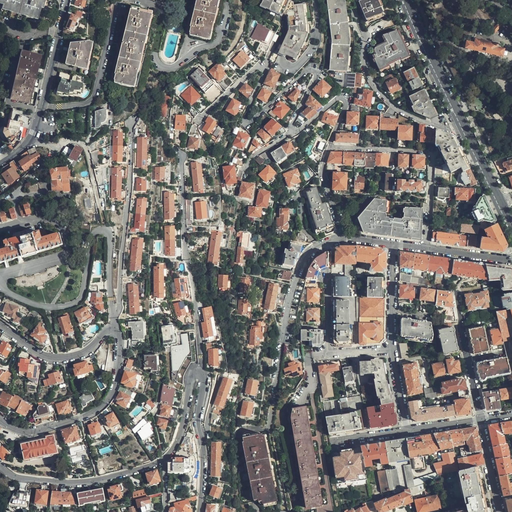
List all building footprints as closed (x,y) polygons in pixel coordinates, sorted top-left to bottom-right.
[(0,0),(0,3),(1,3),(0,5),(38,16),(42,1),(39,0),(0,0)] [(206,37),(214,0),(195,0),(190,25),(189,25),(188,31),(189,31),(188,33),(206,37)] [(286,39),(281,49),(295,56),(296,56),(297,54),(298,54),(305,40),(304,40),(306,37),(308,29),(307,24),(308,24),(306,10),(305,10),(304,5),(294,6),(294,4),(286,0),(263,0),(261,6),(282,15),(283,14),(288,16),(289,20),(290,27),(290,31),(286,39)] [(327,0),(331,42),(328,67),(334,68),(334,70),(343,71),(346,39),(343,10),(350,9),(349,0),(327,0)] [(364,0),(359,2),(367,21),(383,15),(377,0),(364,0)] [(149,11),(130,7),(116,73),(115,73),(114,80),(132,84),(141,46),(149,11)] [(354,41),(350,9),(343,10),(346,39),(343,71),(351,71),(354,41)] [(164,14),(149,11),(141,46),(148,48),(156,50),(161,27),(164,14)] [(76,22),(77,17),(71,14),(67,28),(72,30),(74,26),(76,26),(77,26),(78,24),(77,22),(76,22)] [(383,15),(367,21),(368,24),(384,17),(383,15)] [(266,47),(273,32),(263,28),(263,27),(257,24),(251,36),(257,39),(258,38),(263,40),(261,45),(266,47)] [(492,35),(499,27),(499,26),(497,24),(496,24),(489,31),(492,35)] [(403,43),(398,30),(383,35),(386,42),(374,47),(373,51),(375,54),(373,55),(375,58),(373,59),(379,70),(408,56),(403,43)] [(502,56),(503,49),(496,47),(496,44),(475,39),(474,43),(466,41),(465,48),(478,51),(478,53),(488,55),(489,53),(502,56)] [(79,74),(85,75),(87,68),(84,68),(91,44),(84,42),(83,44),(80,43),(79,44),(76,43),(76,45),(72,44),(67,64),(81,67),(79,74)] [(295,56),(281,49),(279,52),(279,53),(285,56),(286,55),(294,59),(295,56)] [(28,104),(41,55),(22,50),(10,99),(28,104)] [(240,68),(249,58),(245,54),(244,55),(240,50),(237,54),(232,59),(240,68)] [(217,81),(224,74),(221,70),(223,70),(219,66),(220,64),(218,62),(208,72),(213,78),(214,77),(217,81)] [(422,86),(413,68),(403,72),(412,90),(422,86)] [(273,87),(278,74),(270,70),(264,83),(273,87)] [(355,73),(354,86),(357,86),(360,87),(362,74),(355,73)] [(213,86),(205,76),(197,83),(205,93),(213,86)] [(383,80),(387,88),(389,87),(391,93),(400,89),(395,78),(391,80),(389,77),(383,80)] [(58,85),(58,86),(56,93),(58,93),(67,95),(68,91),(80,93),(82,83),(70,80),(69,83),(60,81),(60,82),(59,82),(59,85),(58,85)] [(321,96),(329,87),(321,80),(313,89),(321,96)] [(250,96),(253,90),(244,83),(242,85),(240,84),(236,88),(248,99),(250,96)] [(190,104),(200,96),(190,86),(181,94),(190,104)] [(299,92),(293,87),(283,96),(286,98),(287,97),(293,102),(296,99),(299,92)] [(265,102),(270,93),(262,88),(257,97),(265,102)] [(369,106),(372,91),(364,90),(363,94),(358,93),(357,98),(355,98),(354,103),(369,106)] [(430,103),(423,90),(409,97),(414,106),(412,107),(414,112),(426,117),(430,118),(436,116),(430,103)] [(306,103),(309,106),(310,106),(315,112),(322,106),(310,95),(306,103)] [(236,108),(239,103),(232,99),(225,110),(233,115),(237,109),(236,108)] [(165,116),(166,105),(168,105),(168,100),(164,100),(164,104),(156,103),(155,115),(165,116)] [(270,110),(268,113),(273,117),(275,114),(281,119),(289,109),(279,101),(275,106),(276,106),(272,112),(270,110)] [(309,106),(301,113),(308,119),(316,113),(315,112),(310,106),(309,106)] [(194,116),(198,113),(193,108),(190,111),(194,116)] [(389,114),(385,112),(379,111),(379,129),(397,130),(397,126),(398,120),(381,119),(382,114),(388,117),(389,114)] [(104,123),(105,122),(105,112),(95,112),(95,128),(97,128),(100,125),(100,124),(103,124),(104,123)] [(327,123),(334,126),(337,117),(326,112),(324,113),(321,121),(320,124),(325,126),(326,123),(327,123)] [(358,113),(347,113),(347,124),(358,124),(358,113)] [(184,130),(185,116),(175,115),(175,129),(184,130)] [(208,133),(214,123),(213,121),(208,117),(205,122),(206,123),(202,129),(208,133)] [(377,128),(377,117),(367,117),(366,128),(377,128)] [(263,127),(262,128),(269,135),(271,136),(280,126),(271,119),(263,127)] [(18,142),(20,133),(23,133),(24,129),(21,128),(22,123),(9,120),(7,128),(3,127),(2,132),(8,144),(10,144),(13,140),(18,142)] [(237,121),(231,132),(235,135),(240,124),(238,122),(237,121)] [(269,135),(262,128),(260,125),(252,133),(255,135),(257,133),(264,139),(269,135)] [(435,142),(435,131),(435,130),(424,125),(419,125),(419,132),(418,132),(418,141),(424,141),(430,142),(430,141),(435,142)] [(397,130),(397,139),(411,140),(411,126),(397,126),(397,130)] [(121,159),(123,133),(119,133),(119,130),(113,130),(112,161),(118,161),(118,159),(121,159)] [(442,133),(435,131),(435,142),(435,145),(439,146),(441,152),(444,159),(445,159),(448,165),(447,165),(450,172),(461,172),(469,168),(457,143),(455,139),(453,136),(451,134),(442,132),(442,133)] [(242,149),(247,136),(238,132),(233,144),(242,149)] [(316,134),(314,132),(307,141),(310,143),(316,134)] [(358,135),(336,134),(332,142),(358,143),(358,135)] [(313,150),(322,154),(327,142),(326,141),(323,139),(318,135),(316,138),(318,139),(313,150)] [(197,150),(199,139),(198,139),(199,137),(195,136),(194,138),(190,137),(188,147),(197,150)] [(146,169),(146,139),(143,139),(143,137),(137,137),(137,168),(142,168),(142,169),(146,169)] [(247,152),(251,154),(262,146),(253,138),(247,152)] [(280,147),(286,155),(294,149),(289,142),(280,147)] [(71,150),(66,147),(61,154),(60,155),(67,160),(69,157),(80,163),(81,151),(79,150),(79,148),(75,147),(71,154),(70,153),(71,150)] [(286,156),(286,155),(280,147),(270,154),(273,159),(277,163),(286,156)] [(30,157),(36,154),(34,148),(27,151),(30,157)] [(331,151),(327,163),(342,163),(343,153),(343,150),(335,149),(331,151)] [(38,154),(36,154),(30,157),(27,151),(23,153),(20,156),(22,160),(16,165),(18,169),(22,174),(24,172),(24,171),(27,168),(30,165),(30,164),(39,158),(38,154)] [(259,155),(264,160),(269,157),(266,151),(259,155)] [(342,164),(354,165),(354,153),(343,153),(342,163),(342,164)] [(354,165),(354,166),(364,166),(364,165),(364,154),(354,153),(354,165)] [(385,154),(376,153),(376,154),(376,165),(387,166),(388,154),(385,154)] [(374,165),(376,165),(376,154),(364,154),(364,165),(374,165)] [(407,167),(408,155),(399,155),(398,166),(407,167)] [(424,156),(411,155),(410,161),(413,161),(413,167),(423,168),(424,156)] [(507,162),(504,163),(502,163),(502,165),(502,166),(504,168),(506,168),(506,170),(507,171),(511,170),(511,169),(511,158),(511,157),(506,159),(507,162)] [(203,192),(200,160),(196,160),(196,161),(191,162),(194,192),(200,191),(200,193),(203,192)] [(13,161),(9,164),(10,166),(7,167),(8,170),(1,174),(8,185),(19,178),(14,171),(18,169),(16,165),(13,161)] [(222,167),(223,178),(224,178),(226,184),(236,183),(233,166),(222,167)] [(265,182),(274,173),(267,166),(259,174),(265,182)] [(435,166),(434,182),(441,183),(443,167),(435,166)] [(164,181),(165,167),(155,167),(154,180),(161,180),(161,181),(164,181)] [(120,196),(121,170),(118,170),(118,168),(112,168),(111,198),(117,198),(117,196),(120,196)] [(69,179),(68,169),(50,170),(51,180),(69,179)] [(298,175),(296,169),(283,175),(288,187),(293,185),(293,184),(299,181),(297,176),(298,175)] [(472,185),(476,183),(469,169),(462,173),(461,174),(461,175),(463,176),(461,177),(465,184),(469,182),(471,185),(472,185)] [(357,173),(354,172),(353,188),(359,188),(359,189),(362,189),(362,188),(363,188),(364,177),(357,177),(357,173)] [(333,193),(339,193),(339,190),(345,190),(346,174),(333,173),(332,188),(333,193)] [(394,186),(395,179),(393,179),(393,177),(391,177),(391,174),(385,174),(384,191),(394,191),(394,186)] [(145,191),(146,177),(142,177),(142,179),(136,178),(136,191),(145,191)] [(70,191),(69,179),(51,180),(52,191),(62,190),(62,192),(70,191)] [(398,179),(395,179),(394,186),(397,186),(397,191),(402,191),(419,191),(419,192),(424,192),(425,182),(417,180),(417,183),(413,183),(413,181),(413,180),(410,180),(409,181),(409,182),(405,182),(405,180),(401,180),(401,181),(398,181),(398,179)] [(251,198),(253,185),(241,182),(238,195),(251,198)] [(323,229),(334,227),(325,200),(320,201),(314,185),(309,186),(310,188),(305,190),(311,205),(307,207),(316,231),(323,229)] [(451,187),(438,185),(438,189),(438,191),(437,196),(444,197),(447,198),(447,197),(448,197),(449,193),(451,193),(451,187)] [(466,199),(467,189),(455,188),(455,194),(456,194),(456,199),(466,199)] [(466,199),(466,200),(466,202),(468,203),(472,203),(474,202),(474,193),(475,193),(475,189),(467,188),(467,189),(466,199)] [(174,221),(173,190),(170,190),(170,192),(164,192),(165,219),(170,219),(170,220),(174,221)] [(261,207),(266,207),(269,192),(259,190),(255,207),(261,207)] [(195,201),(207,200),(209,220),(221,219),(219,196),(194,198),(195,201)] [(235,199),(245,206),(249,206),(250,202),(236,197),(235,199)] [(489,209),(483,197),(479,198),(475,205),(476,206),(473,207),(474,210),(472,210),(472,212),(475,220),(477,220),(478,222),(480,221),(482,220),(483,221),(494,220),(489,209)] [(143,231),(146,198),(143,198),(143,199),(137,198),(134,229),(140,230),(140,231),(143,231)] [(387,200),(376,199),(359,218),(365,232),(393,236),(415,239),(415,238),(417,238),(420,236),(421,207),(405,207),(404,220),(386,218),(387,200)] [(207,218),(204,200),(194,202),(196,220),(207,218)] [(31,213),(28,203),(18,206),(21,216),(31,213)] [(121,224),(124,204),(117,203),(114,223),(121,224)] [(255,207),(251,206),(249,206),(248,216),(260,216),(261,207),(255,207)] [(8,209),(11,219),(16,217),(13,208),(8,209)] [(0,222),(11,219),(8,209),(0,211),(0,222)] [(286,223),(287,209),(280,209),(279,218),(277,218),(276,227),(279,227),(279,228),(287,229),(287,223),(286,223)] [(479,226),(479,229),(484,229),(496,224),(494,220),(483,221),(482,220),(480,221),(479,225),(480,225),(479,226)] [(477,234),(479,229),(479,226),(461,223),(460,232),(477,234)] [(496,224),(484,229),(488,238),(489,238),(489,239),(485,238),(484,249),(501,251),(502,251),(505,249),(505,247),(505,244),(502,237),(496,224)] [(174,256),(174,226),(170,226),(170,227),(165,227),(165,255),(171,255),(171,256),(174,256)] [(31,227),(26,228),(27,234),(20,236),(19,231),(15,232),(15,234),(13,235),(14,239),(4,242),(6,248),(3,249),(0,250),(0,262),(21,256),(21,257),(38,252),(38,251),(62,244),(58,233),(46,237),(44,230),(35,232),(34,228),(32,229),(31,227)] [(27,234),(26,228),(19,231),(20,236),(27,234)] [(235,249),(235,254),(237,254),(236,262),(242,263),(244,247),(247,247),(249,233),(242,232),(242,231),(237,230),(236,237),(239,238),(238,249),(235,249)] [(216,265),(220,235),(217,234),(217,232),(211,232),(207,263),(213,263),(213,265),(216,265)] [(479,248),(481,238),(476,237),(476,236),(468,235),(468,236),(437,232),(437,233),(433,233),(433,234),(431,234),(431,241),(479,248)] [(139,273),(143,239),(139,238),(139,240),(132,239),(129,270),(135,271),(135,273),(139,273)] [(308,245),(311,243),(304,241),(297,240),(287,239),(282,265),(293,268),(297,259),(301,253),(304,249),(308,245)] [(331,251),(331,267),(335,267),(335,264),(345,264),(345,276),(356,276),(356,268),(356,261),(356,247),(340,247),(331,251)] [(356,247),(356,261),(370,263),(370,270),(371,271),(384,271),(384,270),(385,251),(384,250),(356,247)] [(307,283),(315,283),(316,278),(316,274),(318,271),(319,270),(321,268),(324,267),(331,267),(331,251),(325,254),(318,257),(314,260),(312,263),(310,267),(308,271),(305,283),(307,283)] [(400,267),(411,269),(414,254),(400,252),(400,267)] [(414,254),(411,269),(426,271),(429,256),(414,254)] [(451,274),(453,260),(429,256),(426,271),(434,272),(436,273),(442,274),(443,273),(451,274)] [(485,264),(453,260),(451,274),(463,276),(468,277),(488,280),(485,264)] [(163,287),(162,276),(165,276),(165,264),(157,264),(157,267),(154,267),(154,296),(157,296),(157,298),(159,298),(159,300),(163,300),(165,299),(165,294),(166,294),(166,287),(163,287)] [(488,280),(488,281),(499,280),(501,278),(502,279),(500,281),(500,289),(502,291),(511,289),(511,269),(510,268),(485,264),(488,280)] [(356,277),(364,277),(364,268),(356,268),(356,276),(356,277)] [(292,272),(283,270),(282,273),(281,273),(280,276),(282,276),(281,279),(284,279),(289,280),(290,276),(291,276),(292,272)] [(411,272),(411,273),(411,275),(410,283),(417,284),(424,285),(425,279),(413,277),(413,272),(411,272)] [(229,289),(230,281),(227,281),(227,275),(219,274),(218,287),(229,289)] [(399,274),(399,282),(406,282),(410,283),(411,275),(399,274)] [(334,293),(334,296),(349,296),(349,291),(348,289),(351,289),(351,291),(351,296),(356,296),(356,277),(356,276),(345,276),(335,276),(335,280),(334,281),(334,283),(334,287),(333,287),(333,293),(334,293)] [(251,287),(252,279),(252,278),(250,278),(240,277),(239,291),(248,292),(248,287),(251,287)] [(359,297),(382,297),(382,278),(366,277),(366,288),(360,288),(359,297)] [(188,293),(187,283),(184,283),(183,278),(174,279),(176,294),(177,294),(177,298),(181,297),(181,294),(188,293)] [(139,315),(137,282),(134,282),(134,284),(128,284),(129,314),(136,314),(136,315),(139,315)] [(414,288),(416,289),(417,288),(417,284),(410,283),(406,282),(406,286),(399,286),(399,298),(413,298),(414,288)] [(323,283),(315,283),(307,283),(308,301),(318,300),(318,296),(319,296),(318,287),(323,287),(323,283)] [(277,305),(283,306),(286,294),(280,293),(281,286),(269,284),(264,308),(276,310),(277,305)] [(101,303),(101,292),(98,292),(98,285),(92,285),(92,298),(91,298),(91,303),(95,303),(95,307),(101,312),(102,312),(103,311),(103,309),(102,303),(101,303)] [(432,301),(434,290),(421,289),(419,300),(432,301)] [(443,322),(450,322),(455,322),(451,293),(436,291),(435,305),(446,306),(443,322)] [(488,306),(487,302),(488,301),(486,291),(480,292),(480,294),(471,295),(471,294),(465,295),(466,305),(467,304),(468,310),(488,306)] [(506,310),(511,308),(511,292),(502,294),(502,297),(500,297),(502,308),(505,308),(506,310)] [(384,298),(382,297),(359,297),(359,344),(380,343),(383,338),(384,298)] [(250,314),(251,306),(247,306),(248,300),(239,299),(238,312),(243,312),(242,315),(246,315),(248,314),(250,314)] [(348,300),(333,300),(333,341),(337,344),(351,344),(352,324),(349,324),(348,300)] [(189,317),(187,306),(183,307),(182,302),(173,304),(176,316),(185,314),(185,316),(184,317),(184,322),(192,322),(192,317),(189,317)] [(14,318),(18,307),(10,304),(9,307),(4,305),(3,311),(10,314),(9,317),(14,318)] [(91,317),(92,315),(90,312),(89,312),(89,311),(88,311),(87,311),(86,308),(84,308),(74,312),(76,316),(76,318),(79,324),(88,320),(87,319),(91,317)] [(308,325),(322,325),(322,321),(318,321),(318,317),(319,317),(319,308),(309,308),(309,313),(308,313),(308,325)] [(511,308),(506,310),(496,311),(498,321),(499,329),(503,342),(509,341),(505,319),(511,314),(511,308)] [(211,313),(203,315),(204,322),(201,323),(204,338),(213,336),(214,337),(216,337),(211,313)] [(73,334),(67,315),(58,318),(59,323),(58,323),(59,327),(61,327),(63,335),(67,333),(68,336),(73,334)] [(430,323),(432,324),(432,319),(425,318),(425,324),(421,323),(421,322),(417,321),(402,318),(400,320),(400,335),(405,336),(405,338),(407,338),(409,340),(421,342),(422,341),(425,341),(425,342),(431,342),(432,334),(430,323)] [(123,323),(124,330),(132,330),(132,339),(144,339),(143,321),(123,323)] [(451,327),(450,322),(443,322),(444,329),(437,330),(443,355),(457,352),(457,351),(453,329),(452,328),(451,327)] [(44,335),(45,333),(44,333),(44,329),(38,325),(30,335),(34,338),(37,341),(38,340),(41,343),(45,346),(49,345),(46,336),(44,335)] [(173,333),(171,325),(160,326),(162,343),(175,342),(174,333),(173,333)] [(475,325),(468,327),(473,354),(488,351),(483,327),(476,328),(475,325)] [(78,329),(83,343),(89,336),(85,329),(83,327),(78,329)] [(262,339),(262,329),(254,328),(253,330),(250,330),(249,344),(258,345),(258,339),(262,339)] [(323,342),(322,330),(302,329),(301,340),(312,341),(312,347),(318,347),(323,342)] [(490,346),(503,343),(503,342),(499,329),(490,331),(492,338),(489,339),(490,346)] [(179,369),(181,365),(185,359),(181,357),(183,355),(186,356),(187,356),(188,352),(190,352),(190,346),(188,346),(188,341),(189,341),(189,333),(180,334),(182,347),(170,349),(170,381),(176,381),(176,376),(175,376),(176,373),(177,373),(179,369)] [(6,345),(7,343),(3,341),(0,346),(0,355),(5,359),(11,348),(9,347),(6,345)] [(503,342),(503,343),(504,348),(506,357),(509,373),(511,378),(511,377),(511,356),(511,357),(509,348),(509,341),(503,342)] [(401,359),(409,357),(405,342),(399,343),(401,359)] [(211,347),(210,343),(204,344),(205,351),(208,351),(209,364),(212,364),(212,366),(213,366),(213,368),(220,368),(220,355),(217,355),(216,350),(210,350),(209,348),(211,347)] [(108,354),(110,351),(103,350),(99,367),(106,369),(106,363),(106,360),(108,354)] [(158,369),(157,354),(143,354),(143,361),(142,361),(142,364),(143,365),(143,369),(158,369)] [(451,356),(441,358),(442,362),(443,362),(446,361),(448,374),(459,371),(457,361),(452,362),(451,356)] [(509,373),(506,357),(504,358),(502,356),(498,357),(498,359),(476,363),(476,364),(479,379),(480,380),(485,379),(485,377),(509,373)] [(28,364),(29,359),(20,358),(18,371),(27,373),(28,364)] [(378,358),(374,358),(374,360),(370,360),(371,361),(359,362),(359,374),(374,373),(375,379),(373,379),(376,397),(379,396),(381,405),(393,403),(392,399),(391,399),(390,395),(389,395),(388,388),(387,388),(386,384),(387,384),(385,374),(384,374),(382,363),(383,363),(382,359),(378,359),(378,358)] [(126,363),(126,367),(130,369),(133,360),(128,359),(127,360),(126,359),(125,363),(126,363)] [(93,370),(92,364),(88,365),(86,361),(74,365),(74,367),(73,367),(75,375),(93,370)] [(289,367),(283,369),(285,374),(291,372),(293,377),(302,373),(298,363),(295,365),(293,361),(288,363),(289,367)] [(422,383),(420,372),(418,370),(418,367),(416,367),(415,363),(408,364),(407,361),(401,362),(408,395),(422,392),(421,387),(422,387),(421,384),(422,383)] [(183,362),(181,365),(184,367),(184,372),(190,362),(185,363),(183,362)] [(443,362),(442,362),(431,364),(434,376),(445,374),(443,362)] [(27,373),(26,377),(35,378),(38,365),(28,364),(27,373)] [(318,366),(319,373),(328,371),(338,370),(337,364),(327,365),(327,364),(318,366)] [(126,367),(124,366),(123,371),(125,371),(121,383),(125,384),(124,385),(133,388),(136,381),(135,379),(134,378),(136,374),(129,372),(130,369),(126,367)] [(342,369),(344,382),(354,381),(352,366),(342,367),(342,369)] [(11,374),(6,370),(5,373),(0,369),(0,379),(4,383),(11,374)] [(61,381),(58,371),(48,374),(49,378),(43,380),(45,386),(61,381)] [(328,371),(319,373),(321,387),(323,397),(329,396),(332,396),(328,371)] [(222,407),(232,380),(223,377),(214,404),(222,407)] [(457,391),(459,396),(460,396),(462,396),(461,390),(465,389),(463,380),(460,380),(460,379),(441,383),(442,388),(440,389),(442,394),(457,391)] [(254,395),(257,382),(248,380),(245,393),(254,395)] [(171,405),(174,389),(163,384),(160,402),(171,405)] [(437,397),(435,386),(424,389),(425,399),(437,397)] [(489,410),(500,408),(496,386),(489,387),(482,388),(481,389),(484,406),(489,410)] [(511,398),(510,392),(511,392),(511,388),(499,390),(501,400),(511,398)] [(131,396),(120,390),(115,399),(117,400),(116,403),(125,407),(131,396)] [(7,405),(12,396),(2,391),(0,395),(0,401),(1,401),(0,402),(0,403),(6,407),(7,405)] [(85,403),(93,399),(90,392),(80,397),(81,399),(79,400),(81,405),(82,406),(83,406),(84,406),(85,406),(86,406),(86,405),(86,404),(85,403)] [(13,397),(12,396),(7,405),(16,410),(15,412),(22,415),(23,413),(26,414),(30,405),(21,401),(22,399),(14,395),(13,397)] [(470,413),(467,395),(462,396),(460,396),(460,400),(454,401),(456,415),(470,413)] [(347,398),(346,398),(349,413),(352,432),(363,430),(359,410),(356,411),(353,397),(347,398)] [(349,413),(346,398),(338,399),(341,415),(349,413)] [(437,401),(437,399),(423,402),(422,399),(408,401),(410,417),(416,420),(454,413),(451,398),(437,401)] [(145,403),(152,409),(155,405),(148,400),(145,403)] [(352,432),(349,413),(341,415),(333,416),(330,400),(322,401),(328,434),(329,435),(352,432)] [(70,410),(67,401),(55,404),(58,414),(63,412),(64,414),(69,412),(70,410)] [(250,416),(252,403),(244,401),(240,415),(250,416)] [(49,415),(54,413),(53,408),(49,410),(47,402),(41,403),(42,404),(38,406),(33,415),(34,419),(41,417),(42,421),(50,418),(49,415)] [(396,420),(393,403),(381,405),(367,408),(370,429),(392,426),(396,420)] [(171,407),(162,405),(160,409),(162,409),(160,414),(169,416),(171,407)] [(330,504),(314,405),(292,408),(292,409),(291,417),(306,508),(330,504)] [(118,422),(113,413),(105,417),(107,422),(106,423),(109,427),(118,422)] [(165,429),(167,421),(158,418),(157,425),(160,425),(159,428),(165,429)] [(101,433),(98,422),(94,423),(94,421),(90,422),(90,424),(87,425),(91,436),(101,433)] [(511,428),(510,422),(500,423),(502,433),(506,433),(511,432),(511,428)] [(152,433),(151,431),(152,430),(148,423),(143,426),(143,427),(141,428),(142,429),(137,432),(142,440),(152,433)] [(502,433),(500,423),(488,425),(493,447),(504,444),(503,435),(501,435),(501,433),(502,433)] [(78,440),(74,427),(61,431),(65,442),(72,440),(72,441),(78,440)] [(460,429),(463,440),(466,439),(466,441),(466,443),(467,444),(468,446),(470,452),(474,452),(481,451),(475,427),(460,429)] [(448,431),(452,446),(458,444),(464,444),(463,440),(460,429),(448,431)] [(448,431),(420,436),(428,453),(428,454),(440,449),(443,461),(432,464),(437,475),(438,475),(458,470),(453,449),(452,446),(448,431)] [(272,487),(262,432),(243,435),(255,501),(262,500),(262,503),(276,500),(274,486),(272,487)] [(24,460),(57,453),(53,435),(45,436),(45,438),(20,444),(22,449),(22,453),(24,460)] [(428,453),(420,436),(405,439),(408,456),(413,455),(414,468),(423,467),(422,454),(428,453)] [(387,462),(409,458),(408,456),(405,439),(384,442),(387,462)] [(219,476),(220,442),(211,442),(211,448),(211,468),(211,476),(219,476)] [(361,452),(363,466),(371,465),(370,459),(379,457),(380,464),(388,463),(387,462),(384,442),(359,445),(360,448),(361,452)] [(493,447),(495,459),(509,456),(506,444),(504,444),(493,447)] [(0,456),(2,460),(9,454),(2,446),(1,447),(0,445),(0,456)] [(356,481),(366,479),(364,472),(363,466),(361,452),(355,453),(355,448),(351,449),(352,452),(340,453),(339,451),(331,452),(336,484),(345,483),(344,480),(355,478),(356,481)] [(475,455),(467,457),(469,467),(475,466),(477,466),(481,465),(484,464),(481,451),(474,452),(475,455)] [(511,471),(509,456),(495,459),(499,477),(511,473),(511,471)] [(172,463),(167,463),(167,472),(188,472),(189,470),(190,461),(191,460),(191,459),(189,457),(188,457),(187,458),(173,458),(172,460),(172,463)] [(469,467),(467,457),(458,459),(460,470),(469,467)] [(409,488),(414,486),(410,465),(403,466),(407,489),(409,488)] [(465,505),(466,511),(484,511),(475,466),(469,467),(460,470),(458,470),(438,475),(439,478),(436,479),(437,485),(440,485),(445,509),(457,507),(455,501),(452,502),(449,501),(445,478),(459,474),(465,505)] [(487,511),(477,466),(475,466),(484,511),(487,511)] [(389,469),(376,471),(380,492),(393,490),(389,470),(389,469)] [(393,490),(393,493),(400,491),(396,469),(389,470),(393,490)] [(160,481),(156,470),(146,474),(149,484),(160,481)] [(511,494),(511,473),(499,477),(503,496),(511,494)] [(121,497),(119,491),(122,490),(121,484),(110,487),(111,489),(108,490),(111,500),(121,497)] [(217,498),(221,488),(213,485),(209,495),(217,498)] [(105,501),(102,488),(77,493),(79,505),(84,504),(84,503),(99,500),(100,501),(105,501)] [(407,489),(404,490),(404,492),(385,499),(384,499),(374,503),(377,511),(380,511),(402,504),(402,505),(412,501),(410,492),(409,488),(407,489)] [(61,492),(62,503),(75,504),(70,492),(65,492),(65,489),(61,489),(61,492)] [(46,504),(48,491),(42,491),(36,490),(35,503),(46,504)] [(131,494),(133,500),(147,496),(145,490),(131,494)] [(30,491),(12,491),(12,506),(30,506),(30,491)] [(57,492),(52,491),(50,504),(62,503),(61,492),(57,492)] [(426,497),(425,494),(416,496),(417,499),(414,500),(417,511),(420,511),(429,510),(426,497)] [(431,496),(426,497),(429,510),(439,508),(437,495),(431,496)] [(145,511),(150,511),(149,503),(150,502),(148,497),(136,500),(138,508),(140,507),(141,511),(145,511)] [(190,511),(187,500),(174,504),(175,510),(174,511),(173,509),(173,508),(172,508),(170,509),(170,510),(170,511),(169,511),(168,511),(190,511)] [(371,500),(370,501),(364,503),(369,510),(374,507),(371,500)] [(370,511),(369,510),(364,503),(362,503),(363,506),(354,511),(352,509),(348,511),(370,511)]
